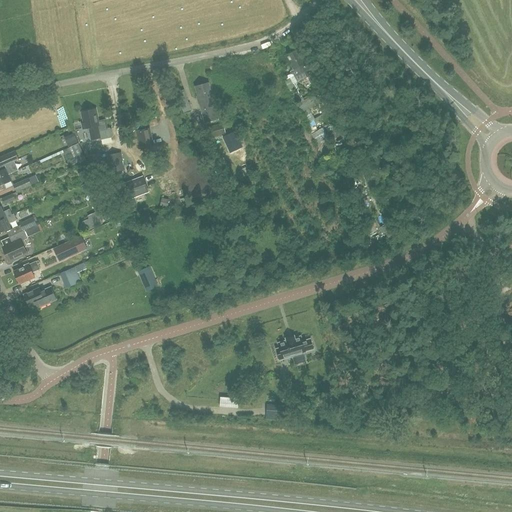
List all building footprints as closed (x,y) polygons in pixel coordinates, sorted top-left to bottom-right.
[(312,81),(309,76),(312,74),(298,49),(286,56),(294,70),(291,71),(294,76),(286,80),(289,85),(296,81),(297,83),(303,80),(302,79),(304,78),(306,84),(312,81)] [(210,96),(207,84),(196,87),(199,99),(202,111),(214,108),(211,96),(210,96)] [(318,131),(307,110),(320,102),(316,94),(298,104),(303,112),(322,151),(320,152),(324,158),(332,153),(329,147),(331,145),(322,128),(318,131)] [(325,120),(326,122),(332,120),(331,117),(330,115),(327,108),(321,111),(323,117),(325,120)] [(84,123),(83,123),(84,129),(86,129),(89,128),(92,140),(100,138),(101,140),(112,138),(113,135),(112,129),(110,128),(107,128),(105,120),(98,122),(95,110),(82,112),(84,123)] [(137,132),(141,149),(154,146),(150,129),(137,132)] [(223,138),(230,153),(242,147),(235,132),(223,138)] [(86,159),(78,143),(71,147),(78,162),(86,159)] [(0,168),(19,159),(15,151),(0,158),(0,168)] [(123,170),(120,154),(109,156),(112,172),(123,170)] [(101,171),(99,157),(90,159),(93,172),(101,171)] [(0,178),(9,174),(7,169),(0,171),(0,178)] [(9,174),(0,178),(0,185),(12,181),(9,174)] [(33,176),(28,178),(32,185),(37,183),(33,176)] [(16,192),(32,185),(28,178),(13,185),(16,192)] [(147,189),(143,178),(123,186),(128,198),(141,193),(140,191),(147,189)] [(175,180),(181,205),(189,203),(183,178),(175,180)] [(91,181),(84,185),(89,194),(96,191),(91,181)] [(4,205),(16,200),(13,193),(2,198),(4,205)] [(0,220),(14,214),(12,214),(10,209),(3,212),(1,207),(0,206),(0,220)] [(14,214),(0,220),(0,234),(11,230),(9,224),(17,220),(14,214)] [(24,231),(37,225),(33,217),(19,223),(23,231),(24,230),(24,231)] [(113,218),(107,220),(109,226),(115,224),(113,218)] [(370,235),(381,228),(376,219),(365,226),(370,235)] [(26,246),(23,239),(27,238),(24,231),(24,230),(23,231),(9,237),(11,243),(2,247),(9,261),(27,253),(24,248),(26,247),(26,246)] [(86,248),(81,237),(54,249),(59,261),(86,248)] [(40,269),(38,265),(40,264),(38,261),(29,265),(28,264),(20,267),(21,269),(14,272),(19,284),(34,277),(32,272),(40,269)] [(65,287),(81,280),(78,273),(86,269),(84,263),(59,274),(65,287)] [(146,292),(158,287),(149,267),(138,272),(139,276),(146,292)] [(57,300),(51,287),(41,292),(39,288),(24,295),(29,307),(36,304),(38,308),(57,300)] [(280,349),(277,350),(280,359),(284,358),(283,356),(291,354),(292,356),(305,352),(305,351),(313,349),(310,340),(302,342),(301,337),(295,339),(294,337),(287,339),(287,341),(279,344),(280,349)] [(267,360),(253,364),(257,379),(271,375),(267,360)] [(280,361),(269,366),(272,373),(283,368),(280,361)] [(267,408),(266,418),(283,419),(283,409),(267,408)]
